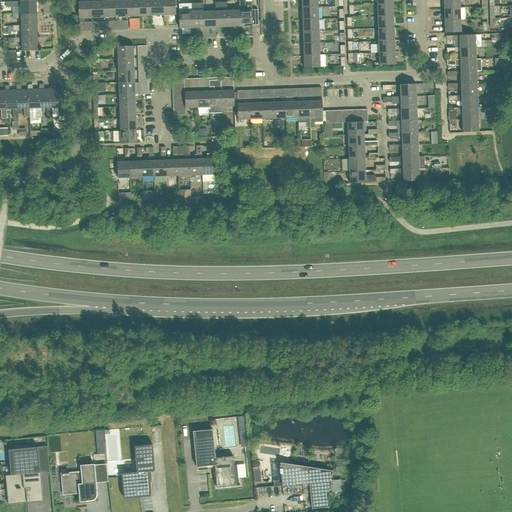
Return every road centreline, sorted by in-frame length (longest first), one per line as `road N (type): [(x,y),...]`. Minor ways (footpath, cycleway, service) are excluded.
road 1 (primary): [(511,257),(187,273),(0,256)]
road 2 (primary): [(90,299),(217,306),(511,289)]
road 3 (residential): [(270,53),(274,78),(283,82),(410,76),(421,64),(419,0)]
road 4 (residential): [(160,61),(155,34),(82,36),(44,64),(0,63)]
